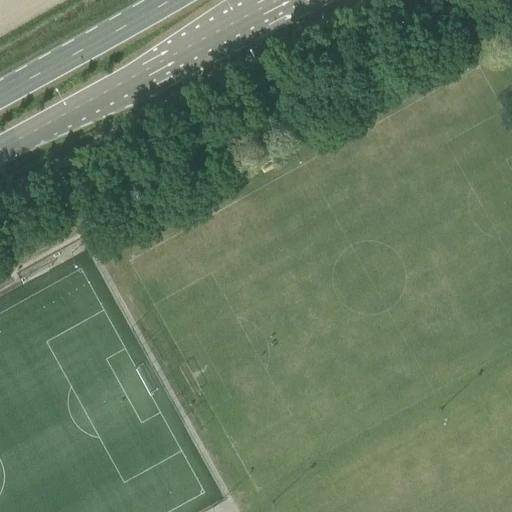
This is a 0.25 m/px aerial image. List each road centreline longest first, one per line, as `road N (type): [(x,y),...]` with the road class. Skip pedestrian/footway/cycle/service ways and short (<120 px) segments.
road 1 (primary): [(0,149),(280,0)]
road 2 (primary): [(163,0),(0,93)]
